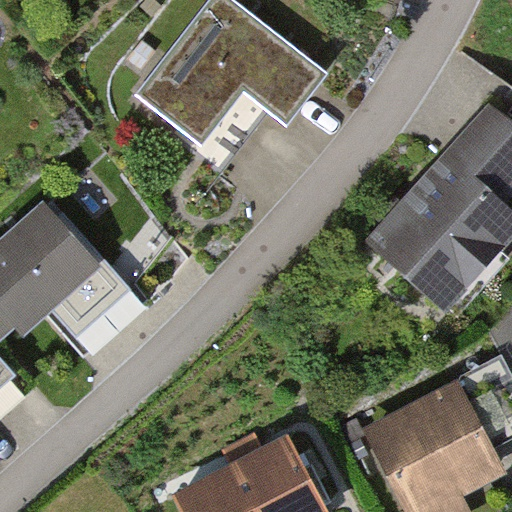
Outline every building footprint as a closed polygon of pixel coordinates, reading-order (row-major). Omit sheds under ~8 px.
[(246,0),(213,0),(144,89),(206,137),(247,83),(290,116),(330,65),(246,0)] [(511,107),(502,99),(373,241),(457,318),(511,257),(511,107)] [(116,274),(53,205),(0,252),(0,283),(38,325),(44,319),(54,330),(116,274)] [(0,283),(0,359),(38,325),(0,283)] [(511,469),(471,384),(376,429),(415,511),(475,511),(471,502),(511,482),(511,469)] [(339,511),(299,432),(181,492),(191,511),(339,511)]
